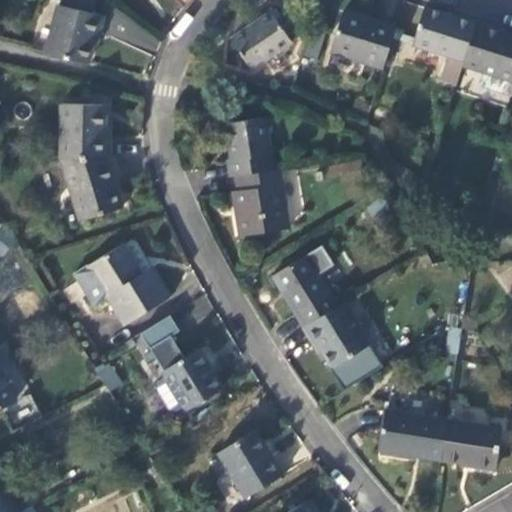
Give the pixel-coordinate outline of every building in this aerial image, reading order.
[(62,0),(61,4),(58,3),(45,52),(87,64),(96,31),(100,32),(104,16),(92,12),(95,0),(62,0)] [(269,8),(230,35),(252,67),(291,40),(269,8)] [(474,32),(423,17),(411,54),(445,64),(437,91),(454,97),(461,75),(474,32)] [(394,38),(343,21),(329,63),(381,80),(394,38)] [(511,44),(474,32),(461,75),(482,82),(479,92),(482,98),(511,107),(511,106),(511,44)] [(103,116),(60,115),(59,168),(109,170),(109,128),(103,128),(103,116)] [(273,181),(265,129),(225,135),(230,171),(226,172),(229,188),(233,187),(235,187),(273,181)] [(124,203),(113,169),(109,170),(59,168),(78,232),(121,219),(117,204),(124,203)] [(233,202),(240,248),(288,240),(279,180),(273,181),(235,187),(237,201),(233,202)] [(0,227),(0,258),(1,260),(16,237),(0,227)] [(132,247),(128,250),(74,284),(94,317),(105,310),(123,338),(170,308),(136,253),(132,247)] [(337,317),(304,266),(270,287),(302,338),(337,317)] [(314,352),(330,379),(368,357),(343,314),(337,317),(302,338),(311,353),(314,352)] [(458,355),(460,328),(447,327),(445,353),(458,355)] [(221,400),(197,360),(162,381),(165,386),(153,393),(169,421),(171,424),(174,423),(184,417),(187,421),(221,400)] [(105,391),(121,385),(112,361),(97,367),(105,391)] [(0,418),(15,410),(0,380),(0,418)] [(447,428),(385,419),(378,463),(440,472),(446,431),(447,428)] [(500,438),(446,431),(440,472),(468,476),(467,478),(494,482),(500,438)] [(282,487),(254,441),(217,464),(244,510),(282,487)] [(0,511),(11,511),(0,489),(0,511)]
